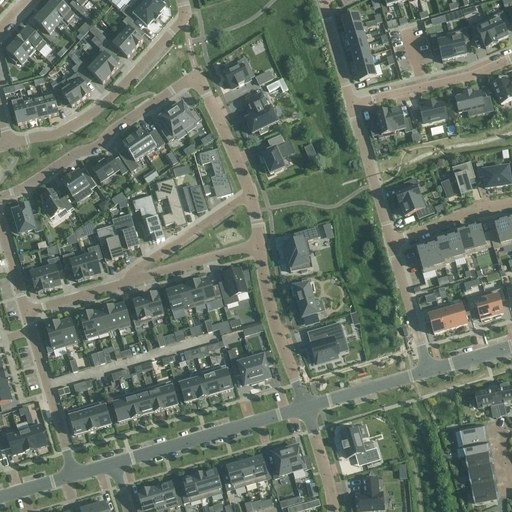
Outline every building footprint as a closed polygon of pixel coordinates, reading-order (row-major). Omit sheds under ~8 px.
[(67,23),(74,15),(57,0),(54,0),(48,6),(63,20),(67,23)] [(154,22),(159,16),(164,10),(165,9),(164,8),(155,0),(148,0),(140,9),(135,4),(130,10),(126,7),(121,12),(133,23),(137,18),(147,27),(147,28),(148,27),(154,21),(154,22)] [(63,20),(48,6),(41,14),(56,28),(63,20)] [(486,20),(497,45),(498,45),(497,43),(508,38),(502,26),(508,24),(503,13),(486,20)] [(49,36),(56,28),(41,14),(34,22),(49,36)] [(341,19),(344,30),(361,25),(358,14),(341,19)] [(135,51),(143,42),(141,39),(132,31),(136,27),(127,19),(122,23),(126,26),(118,35),(120,37),(135,51)] [(486,50),(497,45),(486,20),(469,28),(474,39),(480,37),(486,50)] [(87,23),(84,26),(87,29),(90,32),(93,28),(87,23)] [(364,36),(361,25),(344,30),(347,41),(364,36)] [(28,29),(21,37),(36,50),(35,51),(39,54),(46,46),(28,29)] [(448,35),(455,62),(455,61),(455,60),(466,57),(463,44),(470,43),(466,31),(448,35)] [(455,62),(448,35),(437,38),(436,36),(430,37),(433,51),(439,50),(443,64),(455,62)] [(347,41),(350,51),(367,46),(364,36),(347,41)] [(14,44),(29,58),(35,51),(36,50),(21,37),(14,44)] [(135,51),(120,37),(112,46),(120,52),(127,59),(135,51)] [(100,42),(103,45),(107,48),(111,44),(104,38),(100,42)] [(29,58),(14,44),(6,52),(10,56),(8,58),(16,65),(18,63),(21,66),(29,58)] [(112,53),(107,48),(103,45),(99,49),(101,51),(93,59),(111,77),(119,68),(108,58),(112,53)] [(350,51),(353,61),(370,56),(367,46),(350,51)] [(353,61),(356,72),(373,67),(370,56),(353,61)] [(102,85),(111,77),(93,59),(92,60),(96,63),(88,71),(102,85)] [(238,88),(244,85),(244,84),(250,81),(245,73),(250,71),(245,61),(235,66),(237,70),(225,76),(232,90),(238,87),(238,88)] [(376,78),(373,67),(356,72),(359,82),(376,78)] [(260,87),(272,80),(269,73),(256,80),(260,87)] [(67,82),(69,86),(70,86),(81,102),(91,95),(85,87),(77,75),(67,82)] [(511,82),(509,84),(507,78),(492,85),(501,106),(511,100),(511,82)] [(283,93),(288,91),(282,80),(266,88),(268,93),(279,88),(283,93)] [(72,109),(81,102),(70,86),(69,86),(61,92),(58,86),(52,89),(57,99),(63,97),(72,109)] [(483,113),(491,111),(488,97),(480,99),(478,91),(471,93),(470,91),(461,93),(461,95),(454,97),(457,112),(482,106),(483,113)] [(54,96),(43,99),(49,118),(59,116),(54,96)] [(259,97),(245,103),(252,117),(245,120),(249,129),(248,129),(249,132),(250,132),(252,135),(258,133),(260,137),(268,133),(266,129),(277,124),(270,109),(266,111),(259,97)] [(23,104),(22,99),(11,102),(18,127),(29,124),(23,104)] [(43,99),(33,102),(39,121),(49,118),(43,99)] [(29,124),(39,121),(33,102),(23,104),(29,124)] [(427,108),(420,109),(420,111),(412,113),(415,121),(422,119),(423,125),(446,119),(443,104),(436,105),(435,103),(426,105),(427,108)] [(182,104),(171,112),(184,131),(194,124),(195,125),(195,126),(202,121),(194,110),(194,111),(189,114),(182,104)] [(388,112),(394,136),(393,133),(405,130),(405,134),(412,132),(409,120),(403,121),(400,110),(389,113),(388,112)] [(184,131),(171,112),(160,119),(167,129),(162,133),(161,132),(169,144),(175,139),(174,138),(184,131)] [(378,121),(369,123),(372,138),(378,136),(379,140),(394,136),(388,112),(376,115),(378,121)] [(144,130),(133,137),(146,156),(156,149),(157,151),(165,145),(156,132),(149,137),(144,130)] [(135,163),(146,156),(133,137),(122,144),(127,152),(120,157),(131,174),(139,169),(135,163)] [(270,175),(285,169),(276,149),(284,146),(280,137),(268,142),(271,151),(261,155),(270,175)] [(218,151),(199,156),(203,167),(211,164),(215,178),(211,179),(214,189),(218,188),(221,199),(232,196),(233,196),(227,174),(225,175),(218,151)] [(120,171),(123,176),(128,173),(121,163),(116,166),(111,158),(92,170),(101,183),(120,171)] [(468,180),(475,178),(470,164),(452,170),(456,181),(442,186),(447,199),(460,194),(461,199),(473,195),(468,180)] [(484,178),(486,190),(510,186),(508,169),(484,172),(482,164),(476,165),(478,179),(484,178)] [(176,178),(185,176),(183,168),(173,171),(176,178)] [(90,177),(84,181),(78,172),(62,183),(73,198),(88,188),(90,191),(96,187),(90,177)] [(176,229),(187,226),(174,180),(157,185),(159,192),(155,194),(157,202),(167,199),(172,215),(162,218),(165,227),(174,224),(176,229)] [(400,207),(420,198),(416,188),(418,186),(416,180),(404,185),(407,191),(395,195),(400,207)] [(198,213),(206,211),(199,188),(191,190),(190,186),(182,188),(189,212),(197,210),(198,213)] [(50,220),(65,210),(67,214),(73,209),(65,198),(59,202),(57,198),(56,195),(55,195),(52,190),(42,197),(47,204),(43,206),(46,211),(45,212),(50,220)] [(135,213),(139,211),(142,210),(146,222),(143,223),(147,237),(154,235),(156,243),(164,241),(151,197),(132,202),(135,213)] [(420,199),(420,198),(400,207),(405,218),(416,214),(418,219),(418,220),(434,214),(431,207),(427,208),(426,209),(422,198),(420,199)] [(39,219),(33,221),(28,206),(20,208),(21,210),(13,212),(17,226),(15,226),(17,234),(19,233),(19,235),(35,231),(35,234),(43,231),(39,219)] [(112,221),(114,227),(121,249),(127,248),(128,251),(140,248),(130,216),(112,221)] [(494,251),(511,245),(511,243),(506,223),(499,225),(500,226),(495,227),(496,231),(489,233),(493,248),(494,251)] [(330,225),(323,227),(325,234),(332,232),(330,225)] [(111,258),(112,262),(124,259),(122,253),(121,249),(114,227),(96,232),(106,264),(105,260),(111,258)] [(313,270),(310,257),(307,258),(302,243),(307,241),(307,243),(320,239),(317,229),(294,235),(294,236),(295,236),(297,243),(285,246),(285,248),(284,248),(286,256),(288,255),(290,263),(288,264),(290,274),(300,272),(301,274),(307,273),(306,271),(313,270)] [(475,229),(469,231),(475,254),(487,251),(486,250),(493,248),(489,233),(482,235),(480,229),(476,231),(475,229)] [(464,256),(464,257),(465,257),(475,254),(469,231),(468,232),(468,233),(465,234),(464,233),(458,235),(464,256)] [(465,259),(465,257),(464,257),(464,256),(458,235),(457,235),(458,238),(454,239),(454,238),(448,240),(454,259),(454,262),(455,262),(465,259)] [(438,243),(445,269),(445,268),(445,266),(455,263),(455,262),(454,262),(454,259),(448,240),(447,240),(448,241),(444,243),(444,241),(438,243)] [(445,269),(438,243),(437,243),(438,247),(434,248),(434,247),(428,249),(435,272),(445,269)] [(82,257),(89,280),(89,279),(101,275),(97,262),(102,260),(98,247),(87,250),(89,255),(82,257)] [(424,275),(435,272),(428,249),(427,249),(428,250),(424,251),(424,250),(417,252),(419,259),(418,260),(420,267),(421,267),(424,275)] [(89,280),(82,257),(75,259),(74,254),(62,258),(66,271),(72,269),(76,283),(78,282),(78,283),(89,280)] [(42,269),(49,292),(49,291),(61,287),(57,274),(62,272),(59,259),(47,262),(49,267),(42,269)] [(36,294),(38,294),(38,295),(49,292),(42,269),(35,271),(34,266),(22,269),(26,283),(32,281),(36,294)] [(247,294),(240,270),(223,275),(226,283),(219,285),(225,307),(238,303),(237,297),(247,294)] [(198,283),(205,306),(222,301),(217,287),(212,289),(209,281),(199,284),(199,283),(198,283)] [(198,283),(188,286),(195,309),(205,306),(198,283)] [(293,299),(299,298),(301,307),(301,308),(300,308),(300,309),(300,310),(303,319),(318,315),(312,295),(316,294),(314,284),(291,288),(293,299)] [(188,287),(178,290),(184,312),(195,309),(188,286),(188,287)] [(184,312),(178,290),(166,294),(172,314),(184,311),(184,312)] [(485,295),(492,319),(495,318),(495,320),(501,318),(500,316),(503,316),(499,303),(505,301),(502,290),(485,295)] [(489,320),(492,319),(485,295),(468,300),(471,311),(477,310),(481,322),(483,321),(484,323),(489,321),(489,320)] [(145,299),(145,300),(151,320),(163,316),(158,296),(156,297),(156,296),(145,299)] [(152,322),(151,320),(145,300),(133,304),(136,315),(131,316),(135,329),(140,327),(140,326),(152,322)] [(445,333),(456,329),(450,311),(451,311),(449,305),(438,309),(445,333)] [(131,328),(124,306),(112,309),(119,331),(131,328)] [(451,311),(450,311),(456,329),(467,326),(462,308),(451,311)] [(112,309),(102,312),(108,334),(109,334),(109,333),(118,330),(118,331),(119,331),(112,309)] [(445,333),(438,309),(421,314),(424,325),(430,323),(434,336),(445,333)] [(108,334),(102,312),(92,316),(98,337),(108,334)] [(86,341),(98,337),(92,316),(80,319),(86,341)] [(241,326),(239,320),(230,323),(232,329),(241,326)] [(210,321),(204,323),(208,335),(213,333),(210,321)] [(59,324),(58,324),(65,348),(78,345),(71,322),(59,325),(59,324)] [(230,333),(228,323),(218,326),(221,336),(230,333)] [(53,352),(65,348),(58,324),(47,327),(48,328),(46,329),(50,341),(44,342),(48,355),(54,353),(53,352)] [(346,341),(340,324),(314,332),(317,341),(312,343),(314,351),(313,351),(312,351),(312,352),(315,362),(323,360),(324,364),(338,359),(337,356),(337,355),(338,355),(338,354),(335,344),(346,341)] [(174,336),(177,344),(185,341),(183,333),(174,336)] [(162,336),(156,337),(159,349),(165,347),(162,336)] [(245,387),(258,383),(251,359),(238,363),(235,351),(227,353),(235,378),(241,376),(245,387)] [(103,353),(97,355),(100,366),(106,364),(104,359),(103,353)] [(262,356),(251,359),(258,383),(270,380),(266,368),(273,366),(269,353),(262,355),(262,356)] [(75,361),(70,363),(73,374),(79,372),(75,361)] [(225,367),(213,370),(220,394),(232,391),(225,367)] [(213,370),(202,374),(209,398),(220,394),(213,370)] [(197,401),(209,398),(202,374),(190,377),(197,401)] [(190,378),(179,382),(185,405),(197,401),(190,377),(190,378)] [(158,387),(165,411),(177,407),(170,383),(158,387)] [(503,405),(511,402),(511,387),(510,388),(509,386),(499,388),(500,390),(494,391),(497,406),(503,405)] [(154,414),(165,411),(158,387),(147,390),(154,414)] [(154,414),(147,390),(135,393),(142,417),(154,414)] [(476,394),(479,410),(497,406),(494,391),(487,392),(487,390),(478,392),(479,394),(476,394)] [(0,406),(11,403),(8,392),(0,394),(0,406)] [(135,393),(124,397),(131,421),(142,417),(135,393)] [(119,424),(131,421),(124,397),(112,400),(119,424)] [(104,403),(92,406),(99,430),(111,427),(104,403)] [(497,406),(500,418),(506,416),(503,405),(497,406)] [(87,434),(99,430),(92,406),(80,409),(87,434)] [(75,437),(87,434),(80,409),(68,413),(75,437)] [(35,451),(47,447),(40,425),(29,429),(32,439),(35,451)] [(463,449),(485,444),(484,438),(484,437),(483,437),(481,428),(482,427),(460,431),(460,432),(461,432),(463,442),(462,442),(462,443),(463,442),(464,448),(463,448),(463,449)] [(32,439),(29,429),(18,432),(21,443),(24,454),(35,451),(32,439)] [(351,431),(340,434),(343,445),(342,445),(344,452),(345,451),(347,459),(361,455),(364,466),(380,462),(376,450),(364,453),(357,429),(353,430),(353,429),(351,430),(351,431)] [(7,438),(13,457),(24,454),(21,443),(18,432),(17,432),(18,434),(7,438)] [(466,459),(488,455),(487,455),(485,445),(486,445),(485,444),(463,449),(464,449),(466,459)] [(291,448),(285,450),(292,474),(304,471),(305,472),(312,470),(308,457),(301,459),(298,448),(292,449),(291,448)] [(281,477),(292,474),(285,450),(279,452),(279,453),(273,455),(277,467),(271,468),(274,481),(281,479),(281,477)] [(488,455),(466,459),(466,460),(468,470),(490,466),(490,465),(489,465),(487,455),(488,455)] [(262,462),(261,459),(249,462),(256,485),(268,481),(262,462)] [(266,461),(262,462),(268,481),(272,480),(266,461)] [(239,465),(246,488),(256,485),(249,462),(239,465)] [(226,466),(229,474),(221,476),(226,493),(234,491),(246,488),(239,465),(235,466),(234,464),(226,466)] [(471,487),(493,483),(493,482),(493,483),(491,473),(491,472),(490,472),(489,466),(490,466),(468,470),(470,476),(469,476),(469,477),(470,477),(472,487),(471,487)] [(204,475),(210,498),(222,495),(216,472),(204,475)] [(204,475),(193,478),(200,501),(210,498),(204,475)] [(184,487),(189,504),(200,501),(193,478),(193,479),(183,482),(184,487)] [(378,511),(384,511),(383,494),(379,494),(377,480),(363,481),(364,496),(356,496),(357,511),(378,511)] [(493,483),(471,487),(471,488),(472,488),(473,493),(472,493),(473,494),(475,504),(475,505),(497,501),(497,500),(496,500),(494,490),(495,490),(494,489),(493,483)] [(171,485),(160,488),(167,511),(178,508),(178,507),(183,505),(178,486),(172,488),(171,485)] [(189,504),(184,487),(179,489),(184,506),(189,504)] [(155,511),(163,511),(167,511),(160,488),(150,491),(155,511)] [(138,495),(141,505),(135,507),(136,511),(155,511),(150,491),(139,494),(139,495),(138,495)] [(286,509),(296,506),(294,499),(284,502),(286,509)]
